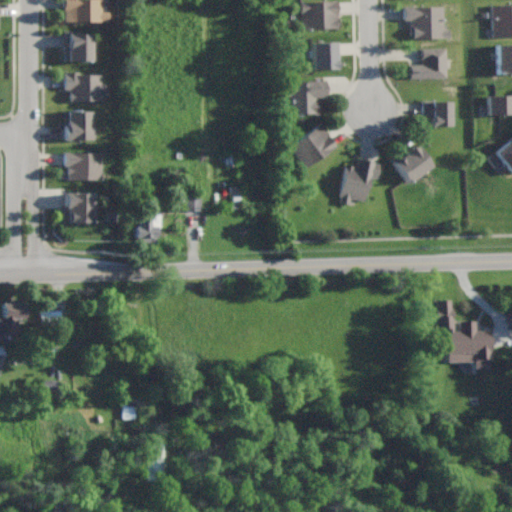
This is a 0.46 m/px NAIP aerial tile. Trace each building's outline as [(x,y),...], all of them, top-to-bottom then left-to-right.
[(100,0),(100,11),(106,11),(107,21),(63,21),(63,0),(100,0)] [(335,0),(336,26),(301,27),(299,1),(335,0)] [(511,35),(491,36),(489,5),(511,4),(511,35)] [(409,37),(409,19),(401,19),(401,5),(441,5),(441,29),(447,29),(447,37),(409,37)] [(80,32),(89,32),(89,60),(62,60),(62,32),(63,32),(63,30),(80,30),(80,32)] [(338,56),(334,56),(334,67),(309,67),(309,42),(338,41),(338,56)] [(511,72),(494,72),(494,45),(511,44),(511,72)] [(444,78),(407,79),(407,65),(421,64),(421,48),(443,47),(444,78)] [(75,74),(97,74),(97,88),(103,88),(103,97),(98,97),(98,99),(66,99),(66,88),(62,88),(62,71),(75,71),(75,74)] [(282,81),(305,81),(305,80),(323,79),(323,95),(314,95),(314,99),(316,99),(316,113),(288,113),(286,111),(286,107),(288,105),(288,96),(282,96),(282,81)] [(511,113),(484,114),(484,95),(511,95),(511,113)] [(434,100),(434,101),(449,101),(449,125),(428,125),(428,115),(421,115),(421,100),(434,100)] [(88,139),(61,139),(61,125),(64,125),(64,110),(88,110),(88,139)] [(303,167),(287,145),(320,122),(327,133),(326,134),(334,145),(303,167)] [(511,171),(510,173),(492,151),(511,135),(511,171)] [(429,165),(405,182),(390,160),(413,143),(429,165)] [(97,153),(98,179),(64,179),(64,165),(61,165),(61,153),(97,153)] [(362,200),(348,197),(347,203),(338,201),(339,196),(337,196),(344,163),(354,165),(356,157),(371,160),(371,162),(377,163),(374,177),(367,176),(362,200)] [(90,221),(62,221),(61,206),(64,206),(64,194),(89,193),(90,221)] [(174,195),(174,211),(200,210),(199,194),(174,195)] [(154,244),(134,243),(134,238),(133,238),(133,226),(136,226),(136,218),(146,218),(146,214),(158,214),(158,227),(155,227),(154,244)] [(444,362),(472,361),(472,367),(487,367),(487,330),(473,330),(473,320),(457,320),(457,330),(451,330),(451,300),(433,300),(433,329),(444,329),(444,362)] [(16,318),(24,318),(24,302),(1,303),(2,317),(0,317),(0,335),(17,335),(16,318)] [(59,324),(59,311),(38,311),(39,324),(59,324)] [(162,442),(144,443),(145,480),(162,479),(162,442)]
